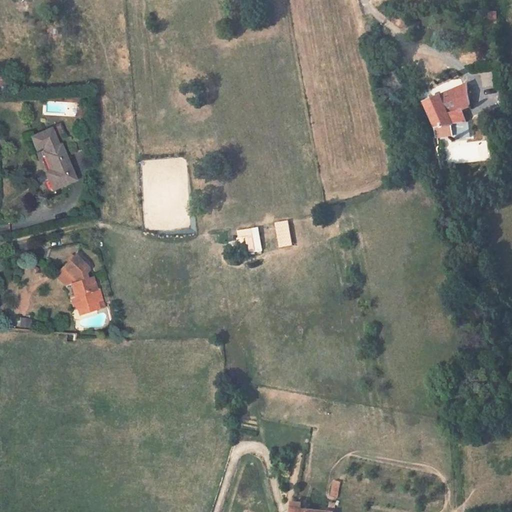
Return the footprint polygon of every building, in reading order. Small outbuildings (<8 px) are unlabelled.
[(449,123),(447,115),(471,105),(467,82),(422,99),(435,130),(439,152),(455,150),(454,141),(471,139),(468,121),(449,123)] [(71,185),(56,150),(54,151),(47,133),(29,140),(33,152),(39,150),(41,156),(39,157),(46,176),(48,182),(43,184),(47,194),(71,185)] [(247,236),(242,236),(244,252),(261,250),(259,226),(246,228),(247,236)] [(93,293),(88,276),(82,277),(78,275),(85,267),(70,255),(51,275),(62,286),(67,284),(74,305),(90,301),(95,299),(93,293)] [(101,304),(97,291),(93,293),(95,299),(90,301),(92,306),(101,304)] [(333,481),(330,496),(336,497),(339,483),(333,481)]
